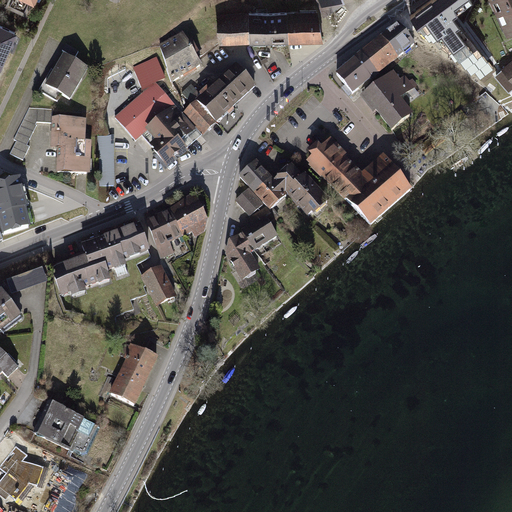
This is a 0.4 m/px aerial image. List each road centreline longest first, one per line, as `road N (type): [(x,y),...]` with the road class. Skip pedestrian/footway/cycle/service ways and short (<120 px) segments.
road 1 (secondary): [(104,511),(199,305),(230,171)]
road 2 (secondary): [(403,0),(285,90),(245,136),(230,171)]
road 3 (residential): [(0,431),(28,388),(41,270)]
road 4 (residential): [(101,217),(193,173),(230,171)]
